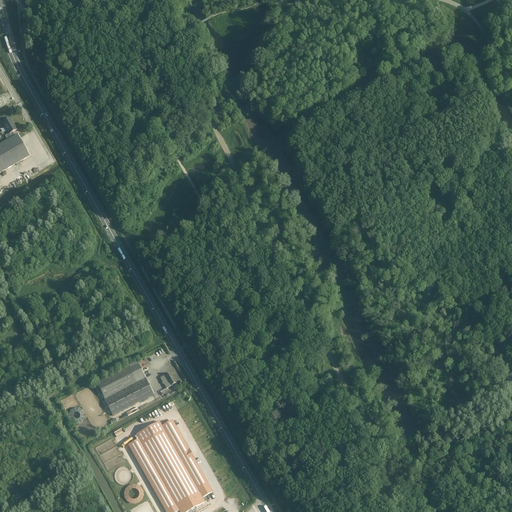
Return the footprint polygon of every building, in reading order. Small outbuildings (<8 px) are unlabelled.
[(11,119),(2,123),(9,134),(5,136),(8,140),(15,136),(13,132),(16,130),(12,124),(13,123),(11,119)] [(0,144),(0,173),(30,156),(17,135),(15,136),(8,140),(0,144)] [(138,363),(137,362),(96,383),(113,416),(154,395),(145,378),(137,363),(138,363)] [(170,374),(166,376),(165,375),(160,378),(163,382),(162,383),(163,384),(164,384),(167,389),(172,386),(174,389),(178,387),(170,374)] [(67,412),(74,426),(87,419),(80,406),(67,412)] [(189,449),(188,450),(172,421),(162,426),(160,422),(136,435),(138,440),(129,445),(166,511),(177,511),(179,511),(187,511),(205,502),(203,498),(212,493),(193,459),(194,459),(189,449)] [(144,485),(126,484),(125,502),(143,503),(144,485)]
